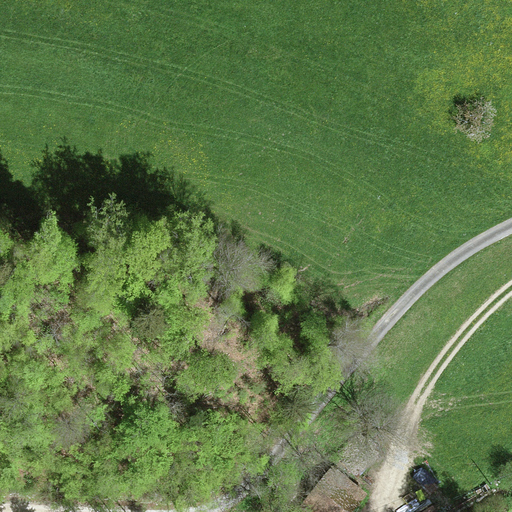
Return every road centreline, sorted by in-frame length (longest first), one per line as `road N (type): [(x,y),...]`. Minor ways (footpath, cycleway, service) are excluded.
road 1 (track): [(511,223),(416,288),(266,466),(229,502),(206,511)]
road 2 (track): [(511,287),(479,316),(409,412),(372,511)]
